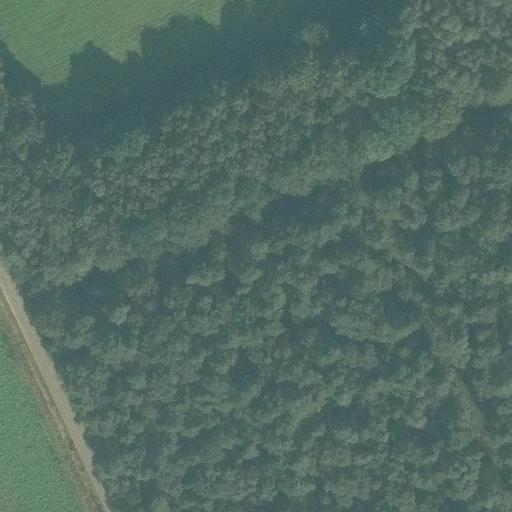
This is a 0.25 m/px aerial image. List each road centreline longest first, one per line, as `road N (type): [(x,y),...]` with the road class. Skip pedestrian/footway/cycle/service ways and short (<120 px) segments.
road 1 (track): [(511,80),(13,296)]
road 2 (unclassified): [(115,511),(0,267)]
